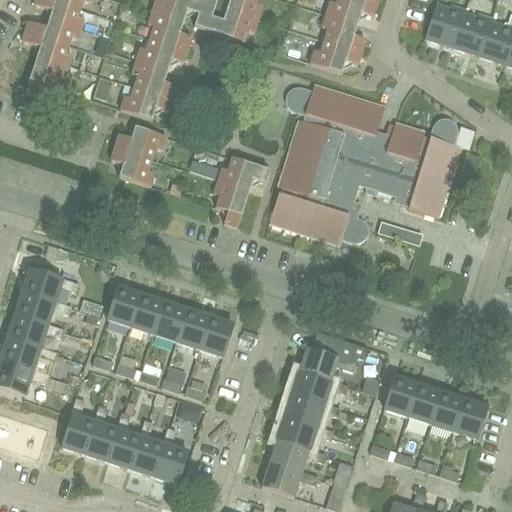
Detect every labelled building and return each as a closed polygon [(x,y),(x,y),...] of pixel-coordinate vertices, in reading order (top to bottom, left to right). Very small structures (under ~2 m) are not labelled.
[(42,0),(37,0),(35,7),(52,13),(49,22),(81,33),(84,23),(78,21),(80,13),(42,0)] [(42,0),(80,13),(84,3),(90,5),(91,0),(42,0)] [(199,17),(203,5),(187,0),(164,0),(163,6),(157,4),(153,16),(185,26),(188,14),(199,17)] [(255,10),(258,0),(224,0),(230,2),(226,14),(258,24),(262,12),(255,10)] [(373,21),(377,9),(349,0),(338,0),(336,9),(330,7),(325,21),(356,31),(361,17),(373,21)] [(349,0),(377,9),(379,0),(349,0)] [(425,41),(452,49),(464,12),(451,7),(450,10),(436,6),(425,41)] [(452,49),(479,58),(491,20),(477,16),(477,19),(465,15),(465,12),(464,12),(452,49)] [(254,36),(258,24),(226,14),(222,26),(210,22),(206,34),(243,46),(247,34),(254,36)] [(181,38),(185,26),(153,16),(149,28),(155,30),(151,42),(187,54),(191,42),(181,38)] [(479,58),(506,67),(511,46),(511,18),(510,18),(508,26),(504,25),(504,27),(491,24),(492,21),(491,20),(479,58)] [(352,42),(356,31),(325,21),(322,32),(328,34),(324,45),(361,58),(365,46),(352,42)] [(28,26),(25,34),(68,49),(71,40),(78,43),(81,33),(49,22),(46,32),(28,26)] [(25,34),(22,44),(40,50),(37,59),(69,69),(72,60),(65,58),(68,49),(25,34)] [(183,66),(187,54),(151,42),(147,55),(141,52),(137,64),(168,75),(172,63),(183,66)] [(357,70),(361,58),(324,45),(320,58),(314,56),(310,67),(341,77),(345,66),(357,70)] [(37,59),(26,94),(38,98),(41,88),(55,92),(59,76),(66,78),(69,69),(37,59)] [(164,87),(168,75),(137,64),(133,76),(139,78),(135,91),(172,103),(175,91),(164,87)] [(299,124),(290,154),(292,155),(361,176),(364,177),(375,140),(384,112),(313,90),(311,96),(301,92),(296,92),(292,93),(288,96),(286,100),(286,105),(287,110),(290,113),(294,115),(305,119),(303,125),(299,124)] [(168,115),(172,103),(135,91),(131,103),(124,101),(120,113),(152,124),(156,111),(168,115)] [(394,128),(389,144),(375,140),(364,177),(361,176),(358,188),(366,191),(364,196),(365,197),(365,196),(375,199),(374,200),(375,200),(377,194),(396,200),(396,197),(403,199),(400,208),(408,210),(407,212),(436,221),(458,150),(452,148),(455,138),(456,134),(454,129),(452,126),(448,124),(443,123),(439,125),(435,127),(433,131),(429,142),(423,140),(424,137),(394,128)] [(119,139),(115,152),(151,164),(155,151),(162,154),(166,141),(136,131),(132,144),(119,139)] [(147,176),(151,164),(115,152),(110,164),(123,168),(118,181),(124,183),(124,186),(127,186),(127,184),(149,192),(154,178),(147,176)] [(352,206),(358,188),(361,176),(292,155),(290,162),(288,161),(278,191),(282,192),(280,199),(277,198),(268,227),(340,249),(341,243),(351,246),(356,246),(360,245),(364,242),(366,238),(367,233),(366,229),(363,225),(359,223),(355,222),(358,214),(348,211),(349,205),(352,206)] [(474,177),(480,160),(467,156),(461,173),(474,177)] [(264,187),(267,177),(268,174),(231,162),(227,174),(221,173),(217,187),(247,197),(252,183),(264,187)] [(235,232),(247,197),(217,187),(213,197),(219,199),(214,212),(226,216),(222,228),(235,232)] [(160,208),(200,216),(203,202),(163,194),(160,208)] [(56,264),(60,253),(43,247),(39,259),(56,264)] [(29,276),(23,296),(55,306),(59,293),(75,298),(78,290),(61,284),(60,286),(29,276)] [(130,333),(140,300),(118,293),(107,325),(130,333)] [(71,312),(55,306),(23,296),(15,319),(47,329),(52,316),(68,321),(71,312)] [(153,340),(163,308),(140,300),(130,333),(153,340)] [(176,347),(186,315),(163,308),(153,340),(176,347)] [(198,355),(209,322),(186,315),(176,347),(198,355)] [(64,335),(47,329),(15,319),(8,341),(40,352),(45,338),(61,343),(64,335)] [(232,329),(209,322),(198,355),(221,362),(232,329)] [(56,357),(40,352),(8,341),(1,364),(49,380),(56,357)] [(307,353),(300,374),(332,384),(337,370),(353,375),(355,366),(339,361),(338,363),(307,353)] [(112,368),(95,363),(92,371),(109,377),(112,368)] [(48,383),(49,380),(1,364),(0,365),(0,393),(24,401),(30,384),(46,390),(44,395),(60,401),(64,388),(48,383)] [(136,375),(154,378),(155,368),(137,366),(136,375)] [(135,375),(118,370),(116,379),(133,384),(135,375)] [(348,389),(332,384),(300,374),(293,397),(324,407),(329,393),(351,400),(353,393),(347,391),(348,389)] [(168,375),(165,385),(164,385),(162,393),(179,399),(182,390),(179,389),(182,379),(168,375)] [(159,383),(141,377),(139,386),(156,391),(159,383)] [(407,421),(417,389),(394,381),(384,414),(407,421)] [(193,383),(190,393),(187,392),(185,401),(202,406),(205,397),(201,396),(204,387),(193,383)] [(430,429),(440,396),(417,389),(407,421),(430,429)] [(453,436),(464,404),(440,396),(430,429),(453,436)] [(340,412),(324,407),(293,397),(285,420),(317,430),(322,416),(337,421),(347,424),(349,418),(340,415),(340,412)] [(156,398),(153,407),(161,409),(164,400),(156,398)] [(82,459),(92,426),(79,422),(84,406),(75,403),(69,419),(71,420),(60,452),(82,459)] [(487,411),(464,404),(453,436),(476,443),(487,411)] [(106,466),(116,434),(101,429),(106,413),(98,410),(92,426),(82,459),(106,466)] [(128,473),(138,441),(125,437),(130,420),(121,418),(116,434),(106,466),(128,473)] [(333,435),(317,430),(285,420),(278,442),(310,452),(314,438),(330,444),(333,435)] [(151,480),(161,448),(148,444),(153,427),(143,425),(138,441),(128,473),(151,480)] [(166,432),(161,448),(151,480),(177,488),(187,456),(170,451),(175,435),(166,432)] [(326,457),(310,452),(278,442),(271,465),(302,475),(307,461),(323,466),(326,457)] [(390,455),(372,450),(369,458),(386,464),(390,455)] [(413,463),(396,457),(393,466),(410,472),(413,463)] [(318,480),(302,475),(271,465),(262,490),(294,500),(299,484),(315,489),(318,480)] [(436,471),(419,465),(416,474),(434,479),(436,471)] [(459,478),(442,473),(439,481),(456,486),(459,478)] [(422,511),(426,500),(417,497),(411,511),(408,511),(393,507),(391,511),(422,511)]
